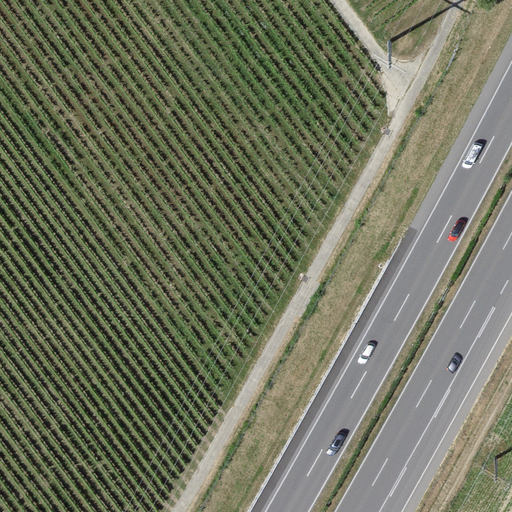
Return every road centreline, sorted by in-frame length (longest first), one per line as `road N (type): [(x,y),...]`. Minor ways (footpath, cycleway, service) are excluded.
road 1 (track): [(459,0),(178,511)]
road 2 (motorway): [(511,102),(287,511)]
road 3 (motorway): [(357,511),(511,233)]
road 4 (track): [(434,511),(511,371)]
road 5 (track): [(410,96),(338,0)]
